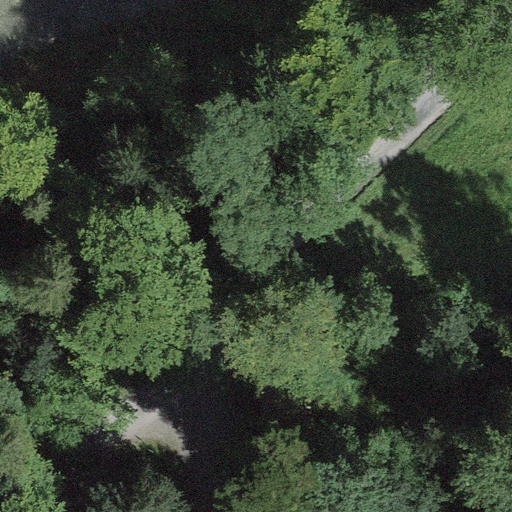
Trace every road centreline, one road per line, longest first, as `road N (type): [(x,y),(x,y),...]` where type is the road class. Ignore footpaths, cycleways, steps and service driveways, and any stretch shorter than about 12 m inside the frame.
road 1 (track): [(453,72),(306,221),(182,377),(86,438),(21,511)]
road 2 (track): [(182,377),(208,511)]
